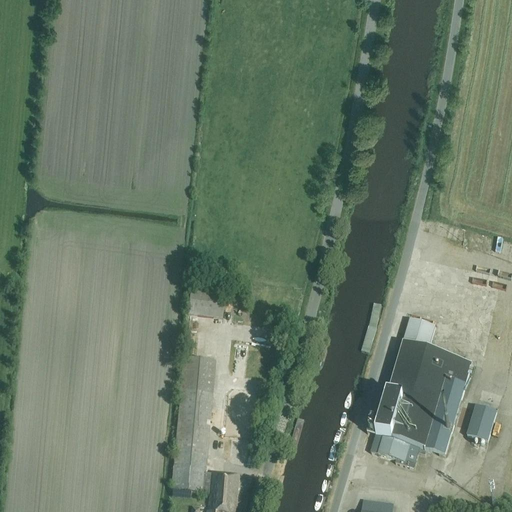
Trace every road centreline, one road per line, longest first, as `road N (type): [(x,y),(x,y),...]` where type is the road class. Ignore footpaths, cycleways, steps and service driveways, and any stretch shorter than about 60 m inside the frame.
road 1 (unclassified): [(335,511),(431,158),(459,0)]
road 2 (tertiary): [(256,511),(329,239),(373,0)]
